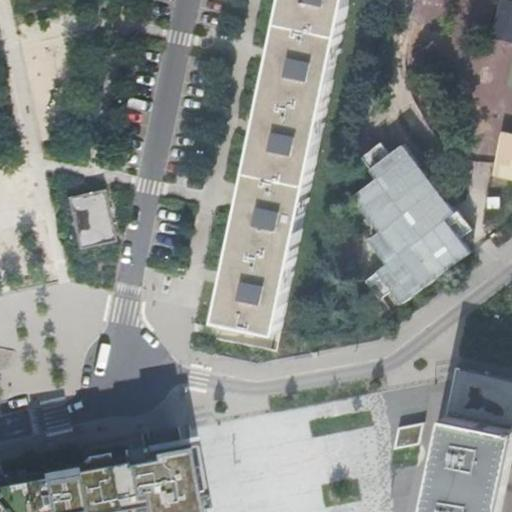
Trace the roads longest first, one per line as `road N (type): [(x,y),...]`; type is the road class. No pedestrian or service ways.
road 1 (residential): [(127,371),(257,389),(318,380),(399,356),(511,271)]
road 2 (residential): [(188,0),(135,259),(127,371)]
road 3 (residential): [(127,371),(56,416),(0,430)]
